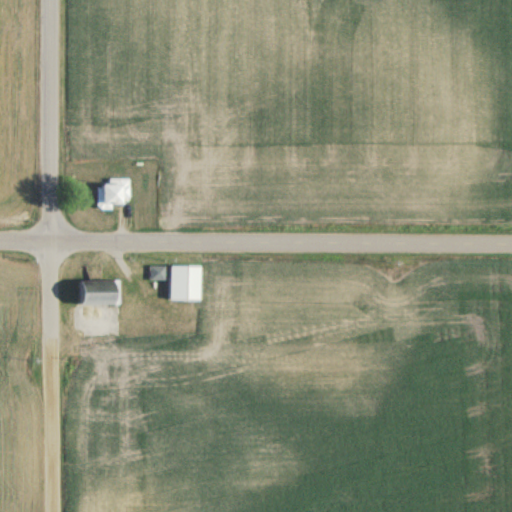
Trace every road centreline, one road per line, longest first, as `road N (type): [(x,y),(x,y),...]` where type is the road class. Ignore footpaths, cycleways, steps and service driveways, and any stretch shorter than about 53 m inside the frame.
road 1 (residential): [(55,511),(51,0)]
road 2 (residential): [(0,241),(511,244)]
